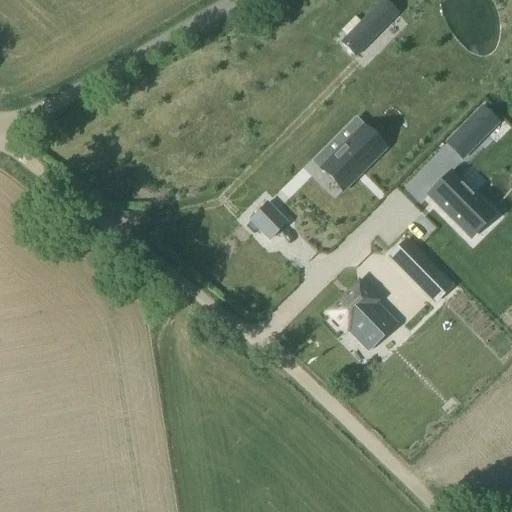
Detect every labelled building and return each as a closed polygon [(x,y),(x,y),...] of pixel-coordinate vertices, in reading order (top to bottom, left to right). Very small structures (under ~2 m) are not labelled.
[(358,23),(338,43),(353,58),(373,38),(358,23)] [(486,134),(471,120),(460,131),(475,146),(486,134)] [(354,135),(319,170),(342,193),(377,157),(354,135)] [(450,174),(427,197),(463,232),(486,209),(450,174)] [(241,304),(273,269),(229,230),(197,265),(241,304)] [(413,249),(396,266),(416,285),(424,277),(439,293),(448,284),(413,249)] [(272,275),(255,291),(290,330),(308,315),(272,275)] [(351,290),(321,321),(338,338),(341,335),(363,357),(388,333),(365,310),(368,307),(351,290)] [(413,320),(399,326),(405,342),(420,337),(413,320)] [(463,370),(472,365),(458,338),(449,343),(463,370)] [(502,369),(511,361),(511,347),(510,345),(493,357),(502,369)] [(417,383),(428,376),(417,357),(405,364),(417,383)]
